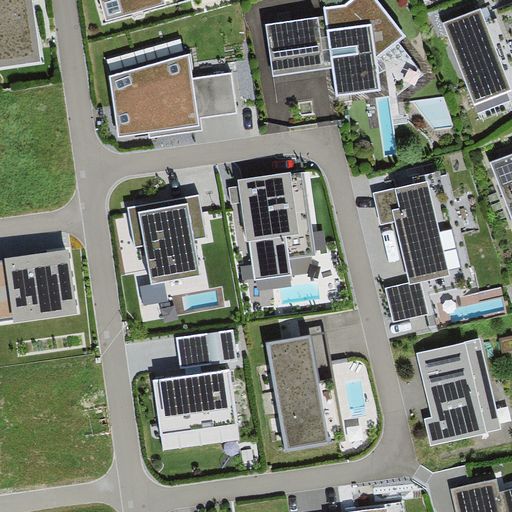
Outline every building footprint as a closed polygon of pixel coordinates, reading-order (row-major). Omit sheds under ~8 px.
[(0,0),(0,71),(41,66),(31,0),(0,0)] [(94,0),(99,15),(150,0),(94,0)] [(320,23),(267,31),(273,80),(331,72),(335,99),(373,94),(386,92),(389,114),(396,114),(393,89),(418,68),(400,46),(407,40),(373,0),(358,0),(346,10),(326,13),(327,22),(320,23)] [(474,2),(438,16),(468,87),(485,81),(498,109),(511,104),(511,60),(505,44),(511,40),(511,0),(502,0),(477,10),(474,2)] [(110,77),(119,136),(197,123),(196,115),(234,109),(228,72),(191,78),(188,56),(179,39),(106,60),(110,77)] [(276,82),(275,112),(304,112),(305,82),(276,82)] [(511,147),(483,158),(511,236),(511,147)] [(303,172),(237,180),(238,189),(229,190),(231,205),(241,204),(246,247),(251,246),(255,281),(290,277),(288,262),(313,259),(303,172)] [(427,177),(372,189),(380,223),(393,220),(408,281),(388,286),(395,319),(427,312),(419,277),(448,271),(427,177)] [(201,193),(169,199),(170,205),(129,213),(134,238),(144,236),(153,284),(203,275),(194,227),(207,224),(201,193)] [(63,250),(0,258),(0,319),(71,310),(63,250)] [(212,331),(180,336),(184,366),(216,361),(212,331)] [(311,342),(270,349),(289,452),(347,441),(336,382),(319,385),(311,342)] [(478,344),(417,358),(432,421),(424,423),(429,448),(498,432),(478,344)] [(234,367),(157,378),(165,434),(242,423),(234,367)] [(511,511),(511,484),(500,488),(496,471),(450,482),(456,511),(511,511)] [(404,511),(402,497),(309,511),(404,511)]
